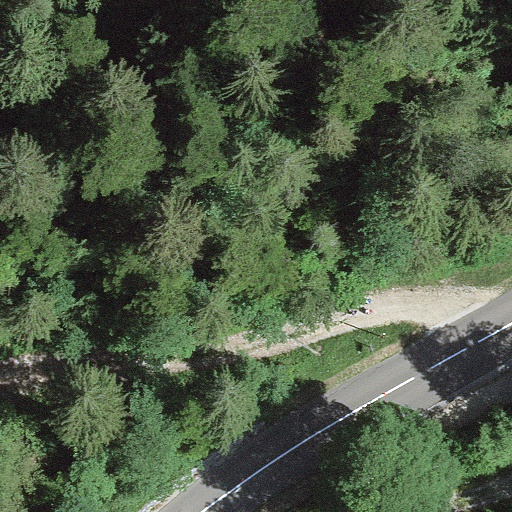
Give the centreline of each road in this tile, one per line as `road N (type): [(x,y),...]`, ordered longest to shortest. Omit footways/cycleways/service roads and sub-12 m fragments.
road 1 (track): [(470,349),(441,318),(392,303),(67,391),(0,467)]
road 2 (secondary): [(511,326),(270,462),(211,511)]
